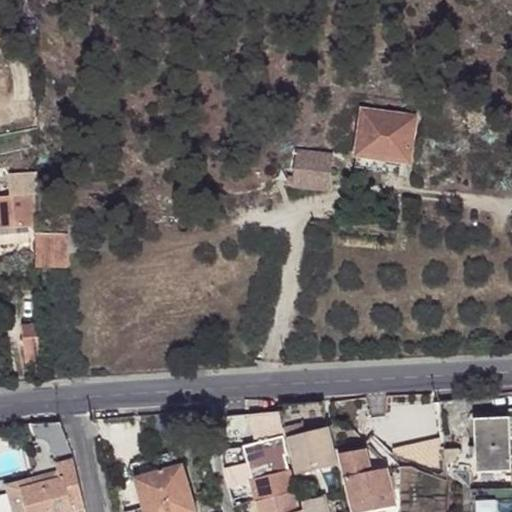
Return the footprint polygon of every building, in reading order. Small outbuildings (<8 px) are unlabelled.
[(415,118),(363,111),(357,156),(387,160),(409,163),(415,118)] [(331,156),(298,151),(293,185),(327,190),(331,156)] [(385,171),(387,160),(357,156),(356,167),(385,171)] [(31,194),(0,196),(0,229),(33,226),(31,194)] [(109,229),(70,229),(70,237),(70,252),(109,252),(109,229)] [(70,237),(38,236),(38,254),(38,269),(70,269),(70,252),(70,237)] [(23,354),(38,353),(38,326),(23,327),(23,354)] [(281,423),(279,414),(268,417),(270,426),(281,423)] [(245,417),(231,419),(234,443),(249,442),(245,417)] [(511,448),(511,420),(476,420),(477,474),(511,472),(511,448)] [(61,423),(34,426),(39,446),(68,438),(61,423)] [(281,423),(270,426),(256,429),(259,445),(244,449),(258,503),(298,493),(281,423)] [(285,429),(288,439),(306,434),(304,425),(285,429)] [(297,476),(337,467),(330,429),(306,434),(288,439),(297,476)] [(397,446),(398,460),(437,457),(436,443),(397,446)] [(367,450),(340,456),(354,511),(379,511),(396,508),(386,470),(373,473),(367,450)] [(149,469),(151,475),(179,467),(175,453),(158,457),(160,466),(149,469)] [(74,459),(57,464),(59,471),(61,478),(21,490),(26,511),(83,511),(86,511),(74,459)] [(143,510),(135,511),(196,511),(184,466),(179,467),(151,475),(136,480),(143,510)] [(61,478),(59,471),(7,486),(13,511),(26,511),(21,490),(61,478)] [(303,511),(301,504),(298,493),(258,503),(260,511),(303,511)] [(301,504),(303,511),(327,511),(324,498),(301,504)]
